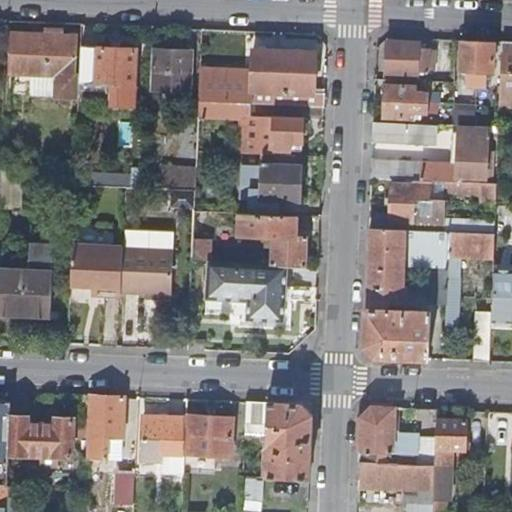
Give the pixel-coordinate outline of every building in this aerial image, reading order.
[(56,94),(80,95),(80,90),(81,74),(76,74),(77,35),(14,33),(11,71),(32,72),(57,73),(56,94)] [(467,85),(477,85),(478,40),(462,40),(461,71),(467,71),(467,85)] [(478,40),(477,85),(487,85),(487,72),(493,72),(494,41),(478,40)] [(511,41),(502,41),(500,104),(505,104),(505,107),(511,107),(511,41)] [(389,74),(388,80),(415,81),(415,75),(418,76),(418,70),(434,71),(435,52),(429,52),(429,50),(419,49),(419,43),(388,42),(387,74),(389,74)] [(137,48),(82,46),(81,74),(80,90),(95,90),(95,81),(108,81),(107,91),(114,91),(113,103),(134,103),(137,48)] [(156,49),(155,88),(191,90),(192,50),(156,49)] [(251,101),(251,103),(324,106),(325,90),(314,89),(316,53),(254,50),(253,71),(203,69),(202,99),(251,101)] [(57,73),(32,72),(31,93),(56,94),(57,73)] [(386,84),(385,101),(428,102),(429,92),(417,92),(417,85),(386,84)] [(448,103),(454,103),(454,94),(449,94),(449,99),(444,98),(444,102),(448,103)] [(251,103),(200,101),(199,117),(245,119),(250,119),(250,116),(251,103)] [(428,117),(428,102),(385,101),(385,117),(416,118),(416,112),(420,112),(420,116),(428,117)] [(240,153),(263,153),(275,154),(275,149),(302,150),(303,117),(263,116),(263,117),(262,140),(244,139),(240,139),(240,153)] [(244,139),(262,140),(263,117),(250,116),(250,119),(245,119),(244,139)] [(430,124),(375,122),(374,144),(429,146),(430,124)] [(482,178),(484,126),(475,126),(459,125),(459,132),(453,132),(452,147),(458,147),(458,162),(452,162),(373,159),(372,178),(415,179),(457,181),(457,178),(482,178)] [(2,165),(17,166),(18,154),(2,153),(2,165)] [(301,155),(275,154),(263,153),(261,199),(301,200),(302,165),(301,165),(301,155)] [(0,208),(22,209),(24,166),(17,166),(2,165),(1,181),(0,205),(0,208)] [(163,175),(147,175),(147,187),(163,188),(196,190),(197,167),(163,166),(163,175)] [(77,168),(76,184),(125,186),(147,187),(147,175),(147,170),(131,170),(131,174),(92,173),(92,169),(77,168)] [(480,201),(496,201),(497,183),(457,181),(415,179),(415,183),(392,183),(391,215),(371,214),(370,228),(443,232),(444,192),(461,193),(460,195),(480,195),(480,201)] [(505,234),(506,202),(496,201),(494,234),(505,234)] [(272,236),(271,265),(286,265),(306,266),(307,237),(296,236),(297,215),(241,213),(240,235),(272,236)] [(448,257),(448,232),(443,232),(370,228),(365,347),(377,357),(430,359),(431,311),(406,311),(388,310),(388,300),(406,300),(407,288),(403,288),(404,266),(432,267),(428,304),(446,304),(448,257)] [(448,257),(493,259),(494,234),(448,232),(448,257)] [(194,262),(209,262),(210,262),(211,240),(195,240),(194,262)] [(28,270),(0,269),(0,314),(50,317),(52,243),(29,242),(28,270)] [(121,291),(123,248),(123,247),(74,245),(72,286),(94,287),(93,293),(121,294),(121,291)] [(173,250),(123,248),(121,291),(145,292),(172,293),(173,250)] [(286,290),(286,265),(271,265),(210,262),(209,262),(208,300),(249,302),(249,320),(285,321),(285,300),(276,299),(277,290),(286,290)] [(511,269),(495,269),(493,321),(511,321),(511,269)] [(277,290),(276,299),(285,300),(286,290),(277,290)] [(388,300),(388,310),(406,311),(406,300),(388,300)] [(476,311),(474,361),(490,362),(491,312),(476,311)] [(125,397),(89,395),(86,459),(108,460),(109,436),(123,436),(125,397)] [(12,402),(0,401),(0,511),(17,511),(18,487),(8,486),(9,455),(11,417),(12,402)] [(301,404),(248,401),(246,436),(267,437),(265,478),(309,480),(311,417),(301,404)] [(359,485),(434,489),(435,465),(413,464),(414,454),(400,453),(399,464),(386,463),(386,453),(393,454),(394,436),(398,436),(399,408),(373,407),(362,418),(359,485)] [(190,416),(187,454),(230,455),(233,419),(190,416)] [(28,418),(11,417),(9,455),(41,456),(58,457),(72,458),(74,420),(55,419),(55,424),(28,423),(28,418)] [(143,461),(162,461),(162,454),(184,455),(185,418),(144,417),(143,461)] [(437,420),(435,465),(434,489),(433,511),(445,511),(447,499),(451,499),(452,450),(465,450),(466,422),(437,420)] [(164,475),(185,475),(186,455),(184,455),(162,454),(162,461),(162,470),(164,475)] [(58,457),(41,456),(41,465),(58,466),(58,457)] [(116,503),(134,504),(135,472),(117,471),(116,503)]
